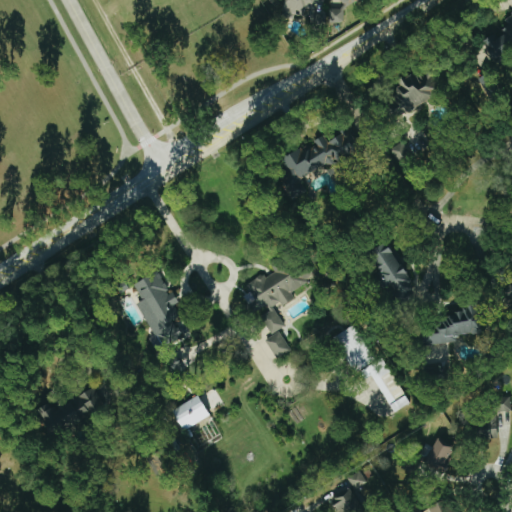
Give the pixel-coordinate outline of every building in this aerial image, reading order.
[(288,0),(285,15),(294,17),(294,15),(322,22),(327,0),(288,0)] [(330,9),(329,23),(345,23),(345,10),(330,9)] [(511,52),(511,15),(505,20),(510,27),(483,44),(496,63),(511,52)] [(444,96),(432,69),(397,85),(409,112),(444,96)] [(298,182),(324,166),(335,183),(346,175),(340,166),(361,153),(357,146),(365,141),(355,124),(342,132),(344,135),(329,143),(325,136),(315,142),(285,160),(298,182)] [(396,162),(409,159),(406,144),(393,147),(396,162)] [(396,297),(414,288),(391,243),(373,252),(396,297)] [(272,335),(286,327),(276,309),(295,298),(292,293),(309,283),(300,268),(295,271),(289,261),(274,270),(276,272),(267,278),(264,274),(248,284),(258,300),(253,303),(272,335)] [(139,303),(162,348),(184,338),(175,320),(180,318),(174,306),(178,304),(162,273),(137,286),(144,301),(139,303)] [(452,353),(450,344),(459,343),(458,338),(484,334),(480,309),(445,314),(448,331),(428,334),(431,356),(452,353)] [(337,336),(356,372),(368,366),(393,414),(408,407),(384,359),(376,363),(357,325),(337,336)] [(292,352),(282,332),(267,339),(277,359),(292,352)] [(173,411),(185,431),(212,417),(200,396),(173,411)] [(511,435),(511,396),(496,397),(497,416),(484,416),(485,437),(511,435)] [(429,461),(447,468),(457,440),(439,434),(429,461)] [(356,490),(368,483),(361,470),(349,478),(356,490)] [(340,511),(352,511),(362,506),(352,488),(333,499),(340,511)] [(431,509),(432,511),(454,511),(449,501),(431,509)]
